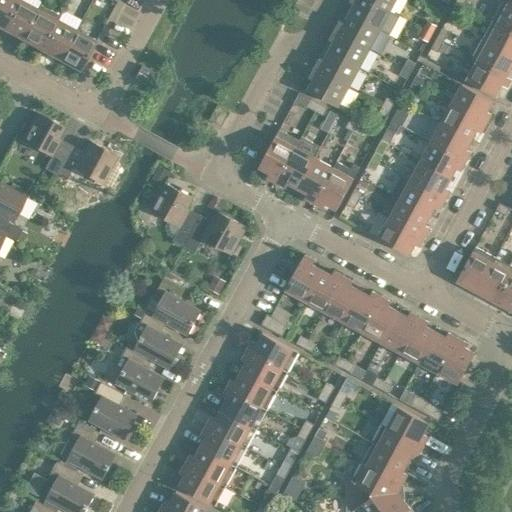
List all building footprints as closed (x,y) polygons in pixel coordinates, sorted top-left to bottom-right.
[(0,0),(0,26),(3,28),(18,0),(0,0)] [(22,38),(38,9),(20,0),(18,0),(3,28),(22,38)] [(350,0),(350,1),(355,3),(350,12),(381,29),(390,34),(400,14),(391,10),(372,0),(350,0)] [(372,0),(391,10),(396,0),(372,0)] [(457,0),(452,10),(459,14),(465,3),(458,0),(457,0)] [(499,22),(511,28),(511,3),(505,0),(503,0),(494,18),(500,20),(499,22)] [(38,9),(22,38),(41,48),(60,14),(41,4),(38,9)] [(60,59),(76,30),(68,26),(73,15),(62,9),(60,14),(41,48),(60,59)] [(345,22),(340,19),(335,29),(370,48),(381,29),(350,12),(345,22)] [(511,28),(499,22),(500,20),(494,18),(484,38),(511,53),(511,28)] [(437,25),(430,21),(426,29),(433,32),(437,25)] [(450,31),(443,27),(437,37),(444,41),(450,31)] [(330,38),(334,41),(329,51),(360,67),(370,48),(335,29),(330,38)] [(421,37),(428,41),(433,32),(426,29),(421,37)] [(80,70),(96,41),(76,30),(60,59),(80,70)] [(431,48),(438,52),(444,41),(437,37),(431,48)] [(473,58),(478,61),(479,59),(507,75),(511,66),(511,53),(484,38),(473,58)] [(324,60),(320,58),(314,67),(350,86),(360,67),(329,51),(324,60)] [(416,63),(409,59),(405,67),(412,71),(416,63)] [(496,95),(502,84),(508,88),(511,81),(511,77),(507,75),(479,59),(478,61),(468,80),(496,95)] [(134,78),(146,85),(153,71),(142,65),(134,78)] [(308,89),(339,106),(350,86),(314,67),(309,76),(314,79),(308,89)] [(401,75),(408,79),(412,71),(405,67),(401,75)] [(424,78),(417,74),(413,82),(420,86),(424,78)] [(408,90),(415,94),(420,86),(413,82),(408,90)] [(494,100),(463,84),(452,104),(487,123),(492,113),(488,111),(494,100)] [(396,101),(388,97),(384,105),(391,109),(396,101)] [(312,98),(308,106),(316,111),(320,103),(312,98)] [(324,115),(328,107),(320,103),(316,111),(324,115)] [(222,126),(229,113),(230,111),(218,104),(210,119),(222,126)] [(478,130),(482,132),(487,123),(452,104),(442,123),(472,139),(478,130)] [(380,113),(387,117),(391,109),(384,105),(380,113)] [(36,112),(21,139),(51,156),(48,161),(45,168),(55,174),(71,144),(58,137),(64,127),(36,112)] [(403,116),(396,112),(392,120),(399,124),(403,116)] [(350,119),(346,127),(354,131),(358,123),(350,119)] [(325,120),(319,130),(327,134),(333,124),(325,120)] [(388,128),(395,132),(399,124),(392,120),(388,128)] [(362,136),(366,128),(358,123),(354,131),(362,136)] [(472,151),(467,149),(472,139),(442,123),(431,141),(467,161),(472,151)] [(259,167),(270,172),(268,177),(277,182),(296,147),(300,140),(280,129),(259,167)] [(296,147),(277,182),(286,187),(289,183),(298,188),(315,157),(321,147),(302,136),(300,140),(296,147)] [(71,144),(55,174),(66,179),(73,167),(103,184),(118,156),(90,141),(84,151),(71,144)] [(457,168),(461,170),(467,161),(431,141),(421,160),(452,177),(457,168)] [(383,154),(376,150),(371,158),(378,162),(383,154)] [(308,193),(306,197),(315,203),(334,167),(315,157),(298,188),(308,193)] [(367,166),(374,170),(378,162),(371,158),(367,166)] [(324,208),(327,203),(337,209),(360,167),(354,164),(352,168),(338,160),(334,167),(315,203),(324,208)] [(451,189),(447,187),(452,177),(421,160),(411,179),(446,199),(451,189)] [(160,165),(151,181),(163,188),(166,182),(167,182),(172,172),(160,165)] [(436,206),(441,208),(446,199),(411,179),(403,175),(392,194),(400,198),(431,215),(436,206)] [(0,217),(0,230),(6,234),(17,240),(22,229),(12,223),(28,193),(11,184),(10,186),(0,181),(0,217)] [(175,238),(174,240),(184,246),(189,237),(201,215),(188,208),(194,197),(167,182),(166,182),(163,188),(151,210),(170,220),(167,226),(169,235),(175,238)] [(362,192),(355,188),(351,196),(358,200),(362,192)] [(347,204),(354,208),(358,200),(351,196),(347,204)] [(431,227),(426,225),(431,215),(400,198),(390,217),(425,237),(431,227)] [(496,209),(507,215),(511,208),(500,202),(496,209)] [(189,237),(184,246),(195,251),(200,243),(203,238),(232,254),(248,226),(220,211),(214,222),(201,215),(189,237)] [(379,237),(410,254),(416,244),(420,246),(425,237),(390,217),(379,237)] [(476,246),(458,280),(478,291),(496,257),(476,246)] [(305,254),(286,289),(306,300),(323,269),(313,264),(316,260),(305,254)] [(511,265),(496,257),(478,291),(496,301),(511,272),(511,265)] [(169,269),(165,276),(186,288),(190,280),(169,269)] [(335,270),(332,274),(323,269),(306,300),(325,311),(344,275),(335,270)] [(511,272),(496,301),(511,309),(511,272)] [(219,291),(226,279),(215,273),(208,285),(219,291)] [(351,285),(354,280),(344,275),(325,311),(344,321),(361,290),(351,285)] [(152,294),(145,308),(147,309),(154,313),(154,314),(168,322),(167,322),(189,334),(202,311),(180,299),(186,288),(165,276),(155,295),(152,294)] [(373,291),(370,295),(361,290),(344,321),(363,331),(382,296),(373,291)] [(389,305),(391,301),(382,296),(363,331),(382,342),(398,310),(389,305)] [(136,347),(135,348),(149,355),(149,356),(171,367),(183,344),(162,332),(167,322),(168,322),(154,314),(154,313),(147,309),(136,330),(139,340),(136,347)] [(411,311),(408,316),(398,310),(382,342),(401,352),(420,316),(411,311)] [(262,324),(283,336),(288,325),(267,314),(262,324)] [(103,315),(98,325),(108,331),(114,321),(103,315)] [(427,326),(429,321),(420,316),(401,352),(420,362),(436,331),(427,326)] [(97,327),(92,337),(102,343),(108,332),(97,327)] [(448,332),(446,336),(436,331),(420,362),(439,373),(458,337),(448,332)] [(299,351),(263,332),(257,342),(253,340),(248,349),(288,371),(299,351)] [(301,335),(297,343),(305,348),(309,339),(301,335)] [(465,347),(467,342),(458,337),(439,373),(459,383),(475,352),(465,347)] [(312,352),(317,344),(309,339),(305,348),(312,352)] [(135,347),(128,343),(122,356),(129,360),(117,382),(152,401),(165,378),(143,366),(149,356),(149,355),(135,348),(135,347)] [(243,359),(247,361),(242,371),(278,390),(288,371),(248,349),(243,359)] [(339,356),(335,364),(343,368),(347,360),(339,356)] [(351,373),(355,365),(347,360),(343,368),(351,373)] [(237,380),(232,378),(227,387),(268,409),(278,390),(242,371),(237,380)] [(91,374),(85,384),(96,390),(101,381),(101,380),(91,374)] [(377,376),(373,385),(380,389),(385,381),(377,376)] [(126,438),(138,415),(120,405),(126,394),(101,381),(96,390),(95,393),(102,396),(90,419),(126,438)] [(388,393),(393,385),(385,381),(380,389),(388,393)] [(335,387),(327,382),(323,390),(331,394),(335,387)] [(222,397),(226,399),(221,409),(257,428),(268,409),(227,387),(222,397)] [(348,394),(340,389),(336,397),(344,402),(348,394)] [(318,398),(326,402),(331,394),(323,390),(318,398)] [(416,395),(411,405),(417,409),(423,398),(416,395)] [(332,405),(340,410),(344,402),(336,397),(332,405)] [(438,420),(444,410),(423,398),(417,409),(438,420)] [(429,436),(424,433),(430,423),(394,403),(383,423),(424,445),(429,436)] [(66,414),(54,407),(49,418),(57,423),(61,422),(66,414)] [(216,418),(212,416),(206,425),(247,447),(257,428),(221,409),(216,418)] [(104,478),(117,455),(95,443),(101,432),(80,420),(61,455),(104,478)] [(314,424),(306,420),(302,428),(310,432),(314,424)] [(414,452),(418,454),(424,445),(383,423),(373,442),(409,462),(414,452)] [(201,435),(206,437),(201,447),(237,466),(247,447),(206,425),(201,435)] [(324,440),(328,432),(320,427),(315,435),(324,440)] [(298,436),(292,437),(288,445),(292,447),(300,451),(310,432),(302,428),(298,436)] [(328,442),(324,440),(315,435),(308,450),(321,457),(328,442)] [(408,474),(404,471),(409,462),(373,442),(362,461),(403,483),(408,474)] [(195,456),(191,454),(186,463),(227,485),(237,466),(201,447),(195,456)] [(292,447),(281,466),(290,470),(300,451),(292,447)] [(58,460),(40,494),(72,511),(85,511),(95,494),(73,483),(79,472),(58,460)] [(352,480),(346,480),(348,496),(363,494),(398,492),(403,483),(362,461),(352,480)] [(181,473),(185,475),(180,486),(216,505),(227,485),(186,463),(181,473)] [(277,474),(271,485),(279,489),(285,478),(290,470),(281,466),(277,474)] [(265,496),(261,504),(269,508),(273,500),(279,489),(271,485),(265,496)] [(171,501),(167,499),(161,508),(167,511),(211,511),(213,510),(177,491),(171,501)] [(355,511),(388,511),(404,500),(398,492),(363,494),(348,496),(349,511),(355,511)] [(36,500),(30,511),(57,511),(58,511),(36,500)] [(406,511),(407,511),(411,509),(404,500),(388,511),(406,511)]
